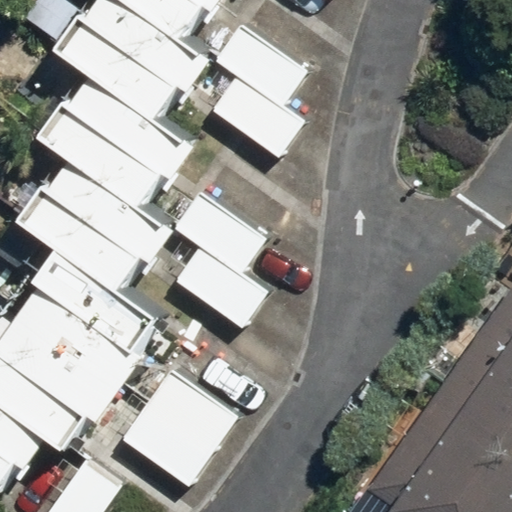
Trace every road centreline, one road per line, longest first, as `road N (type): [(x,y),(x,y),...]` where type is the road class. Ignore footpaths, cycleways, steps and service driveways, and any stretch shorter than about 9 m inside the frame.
road 1 (residential): [(371,0),(333,216),(350,259),(383,299)]
road 2 (residential): [(231,511),(383,299)]
road 3 (residential): [(383,299),(511,119)]
